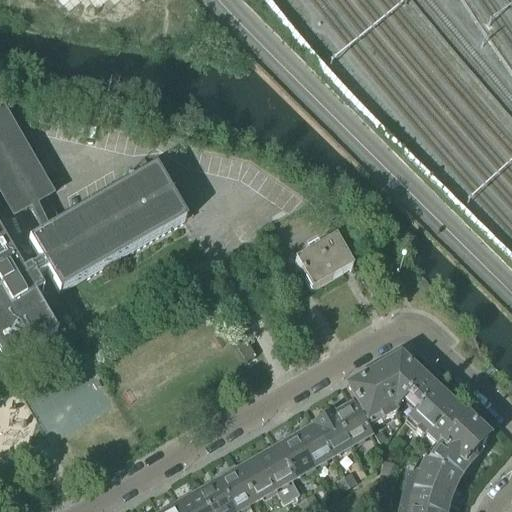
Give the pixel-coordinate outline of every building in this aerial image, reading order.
[(0,363),(3,368),(55,338),(33,300),(41,295),(34,283),(45,276),(57,298),(191,220),(161,168),(27,245),(39,266),(20,277),(0,242),(0,208),(4,206),(12,220),(49,199),(0,116),(0,363)] [(326,225),(334,239),(353,228),(345,214),(326,225)] [(292,267),(309,297),(349,273),(350,273),(333,243),(292,267)] [(403,293),(397,282),(387,288),(394,299),(403,293)] [(405,402),(417,412),(433,394),(398,361),(345,391),(365,426),(377,419),(382,426),(395,418),(393,415),(405,402)] [(27,383),(15,389),(21,400),(33,393),(27,383)] [(437,454),(426,466),(454,486),(463,473),(472,463),(471,459),(486,443),(464,423),(465,422),(464,421),(460,417),(459,417),(458,417),(433,394),(417,412),(406,424),(417,433),(413,437),(420,443),(423,440),(437,454)] [(340,412),(330,417),(349,451),(369,440),(351,409),(343,413),(340,412)] [(319,424),(311,428),(331,462),(349,451),(330,417),(328,418),(325,417),(319,421),(319,424)] [(295,441),(293,442),(311,473),(331,462),(311,428),(312,431),(305,435),(302,433),(295,437),(295,441)] [(381,438),(375,442),(380,450),(386,447),(381,438)] [(282,448),(274,453),(292,484),(311,473),(293,442),(292,443),(289,441),(282,445),(282,448)] [(395,441),(388,452),(396,457),(403,446),(395,441)] [(377,448),(368,454),(371,458),(380,452),(377,448)] [(255,464),(273,495),(282,509),(298,500),(290,485),(292,484),(274,453),(267,457),(264,455),(257,459),(257,462),(255,464)] [(243,470),(236,474),(254,506),(273,495),(255,464),(253,465),(250,463),(243,467),(243,470)] [(382,466),(378,478),(388,481),(391,468),(382,466)] [(405,477),(398,505),(428,511),(444,511),(449,496),(454,486),(426,466),(423,467),(416,480),(405,477)] [(213,484),(214,487),(228,511),(248,511),(247,510),(254,506),(236,474),(235,474),(234,472),(225,477),(224,475),(213,481),(215,483),(213,484)] [(349,477),(342,481),(348,492),(355,488),(349,477)] [(354,496),(359,505),(387,489),(382,480),(354,496)] [(348,492),(342,481),(335,485),(341,496),(348,492)] [(198,497),(196,498),(204,511),(228,511),(214,487),(207,491),(205,489),(198,493),(198,497)] [(185,505),(177,509),(178,511),(204,511),(196,498),(194,499),(191,497),(184,501),(185,505)] [(350,498),(328,511),(347,511),(356,507),(350,498)] [(311,500),(304,504),(309,511),(314,511),(317,510),(311,500)] [(360,507),(363,511),(374,511),(369,502),(360,507)]
